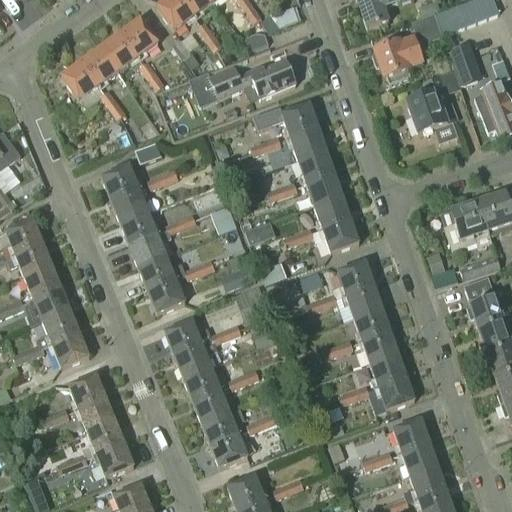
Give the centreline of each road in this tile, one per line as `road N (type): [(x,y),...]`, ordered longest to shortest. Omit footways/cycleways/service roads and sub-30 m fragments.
road 1 (residential): [(187,511),(7,68)]
road 2 (residential): [(492,511),(382,206)]
road 3 (residential): [(382,206),(312,0)]
road 4 (residential): [(382,206),(511,162)]
